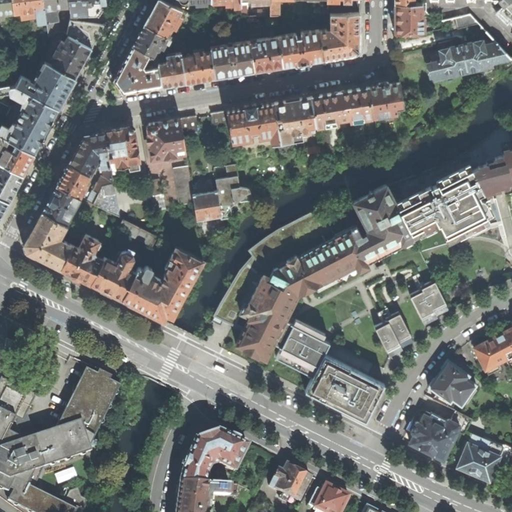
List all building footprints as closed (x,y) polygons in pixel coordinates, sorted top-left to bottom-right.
[(0,0),(0,17),(4,17),(4,13),(14,11),(12,0),(0,0)] [(46,21),(43,0),(12,0),(14,11),(14,17),(17,16),(16,11),(19,10),(19,12),(21,12),(21,17),(37,14),(38,22),(46,21)] [(49,36),(60,35),(56,8),(70,7),(68,0),(43,0),(46,21),(49,36)] [(106,3),(105,0),(68,0),(70,7),(71,14),(96,12),(98,14),(101,11),(103,8),(100,6),(100,3),(106,3)] [(182,16),(179,14),(181,10),(162,0),(156,0),(151,10),(144,23),(167,36),(172,26),(176,28),(182,16)] [(270,0),(271,1),(271,15),(279,15),(279,0),(270,0)] [(511,0),(496,0),(496,1),(502,6),(496,11),(506,22),(509,19),(511,21),(511,0)] [(270,14),(270,2),(259,2),(259,14),(270,14)] [(413,3),(394,3),(394,17),(394,32),(424,33),(424,17),(421,17),(422,3),(413,3)] [(347,5),(331,5),(331,13),(347,13),(347,5)] [(326,28),(319,30),(324,58),(354,53),(360,47),(359,29),(359,13),(347,13),(331,13),(330,13),(330,23),(331,23),(331,28),(333,29),(330,33),(330,31),(326,28)] [(470,15),(454,18),(457,29),(478,24),(470,15)] [(104,24),(70,20),(67,33),(69,34),(92,47),(99,34),(104,24)] [(171,38),(167,36),(144,23),(138,34),(133,45),(149,54),(153,56),(157,48),(159,49),(160,46),(163,48),(167,42),(168,42),(171,38)] [(296,32),(278,35),(283,65),(304,62),(324,58),(319,30),(319,28),(301,31),(302,36),(297,37),(296,32)] [(55,60),(52,64),(76,77),(83,63),(92,47),(69,34),(65,41),(61,39),(53,55),(54,56),(52,59),(55,60)] [(270,67),(283,65),(278,35),(256,39),(257,42),(250,43),(255,70),(270,67)] [(235,73),(255,70),(250,43),(250,40),(233,43),(233,47),(228,48),(227,43),(210,46),(211,51),(215,76),(235,73)] [(461,45),(454,47),(453,40),(438,43),(441,55),(436,57),(432,57),(433,62),(427,63),(430,76),(432,76),(433,79),(440,77),(440,74),(442,73),(443,78),(456,75),(455,74),(466,71),(461,45)] [(466,71),(478,68),(479,70),(491,67),(490,62),(510,57),(496,43),(483,45),(481,40),(469,43),(461,45),(466,71)] [(153,56),(149,54),(133,45),(123,62),(114,79),(117,83),(123,92),(148,88),(162,85),(159,67),(146,69),(143,66),(148,63),(153,56)] [(158,63),(159,67),(162,85),(174,83),(186,82),(182,56),(181,51),(176,52),(176,54),(168,55),(169,59),(167,59),(167,61),(158,63)] [(200,79),(215,76),(211,51),(193,54),(193,55),(182,56),(186,82),(200,79)] [(76,77),(52,64),(42,58),(38,66),(40,67),(35,76),(38,78),(36,80),(37,83),(34,84),(31,83),(30,79),(21,74),(15,84),(59,107),(68,92),(76,77)] [(384,83),(367,86),(373,116),(384,114),(384,113),(398,111),(397,107),(403,106),(398,81),(384,83)] [(48,128),(59,107),(15,84),(10,86),(11,93),(23,99),(22,105),(24,106),(21,113),(22,115),(21,117),(18,117),(15,123),(13,122),(9,127),(2,124),(0,127),(0,133),(9,139),(16,142),(35,152),(48,128)] [(0,94),(11,93),(10,86),(0,87),(0,94)] [(350,120),(353,119),(353,120),(364,119),(364,118),(373,116),(367,86),(340,91),(311,96),(316,125),(325,124),(325,125),(336,123),(336,122),(338,121),(338,119),(350,117),(350,120)] [(292,140),(292,136),(305,134),(304,131),(310,130),(310,126),(316,125),(311,96),(292,99),(274,102),(280,142),(292,140)] [(250,106),(227,110),(229,125),(232,142),(241,140),(241,139),(253,137),(252,133),(257,132),(258,137),(270,135),(271,143),(280,142),(274,102),(250,106)] [(227,110),(211,112),(213,128),(229,125),(227,110)] [(195,115),(179,118),(182,133),(198,130),(195,115)] [(164,156),(164,158),(176,156),(176,153),(185,152),(182,133),(179,118),(163,121),(148,123),(146,127),(147,132),(148,131),(150,147),(152,158),(164,156)] [(511,146),(511,144),(505,120),(479,141),(453,158),(427,169),(387,184),(396,201),(429,185),(431,187),(437,183),(435,179),(469,162),(471,167),(487,161),(486,157),(503,153),(502,147),(508,146),(509,147),(511,146)] [(128,162),(139,160),(137,146),(136,146),(135,137),(136,137),(134,129),(129,126),(117,128),(104,130),(110,168),(129,165),(128,162)] [(77,147),(69,162),(89,173),(100,153),(103,155),(100,160),(102,176),(98,183),(96,182),(93,189),(99,192),(102,185),(113,182),(110,168),(104,130),(84,134),(77,147)] [(35,152),(16,142),(12,149),(6,146),(9,139),(0,133),(0,160),(1,161),(23,174),(30,162),(35,152)] [(471,167),(472,169),(483,193),(511,185),(511,143),(511,144),(511,146),(509,147),(508,146),(502,147),(503,153),(486,157),(487,161),(471,167)] [(309,157),(321,155),(319,146),(307,148),(309,157)] [(129,165),(129,168),(140,166),(139,160),(128,162),(129,165)] [(0,194),(9,200),(17,185),(23,174),(1,161),(0,163),(0,194)] [(89,173),(69,162),(62,174),(57,184),(79,196),(86,183),(85,182),(89,173)] [(485,201),(482,203),(479,195),(483,193),(472,169),(471,167),(469,162),(435,179),(437,183),(431,187),(429,185),(396,201),(403,216),(410,230),(413,237),(439,223),(445,236),(444,237),(447,242),(465,233),(465,232),(493,217),(485,201)] [(176,176),(189,174),(188,165),(174,167),(176,176)] [(189,174),(176,176),(180,204),(194,202),(192,194),(189,174)] [(253,200),(248,189),(240,186),(238,176),(216,180),(217,190),(220,206),(253,200)] [(161,194),(159,178),(149,180),(152,195),(161,194)] [(113,182),(102,185),(99,192),(93,203),(119,216),(114,182),(113,182)] [(65,222),(79,196),(57,184),(50,197),(43,210),(65,222)] [(369,266),(367,263),(369,261),(372,260),(412,239),(413,237),(410,230),(403,216),(396,201),(387,184),(353,200),(363,221),(349,229),(347,230),(341,219),(328,226),(333,237),(298,255),(297,253),(286,259),(286,261),(273,267),(268,277),(261,275),(259,279),(256,278),(240,311),(240,312),(249,316),(235,343),(250,351),(265,359),(267,356),(275,341),(286,318),(299,293),(304,291),(304,292),(309,289),(355,265),(358,271),(369,266)] [(99,192),(93,189),(87,200),(88,200),(93,203),(99,192)] [(196,218),(221,214),(220,206),(217,190),(213,190),(202,192),(198,193),(192,194),(194,202),(196,218)] [(0,216),(9,200),(0,194),(0,216)] [(161,194),(152,195),(154,210),(165,208),(163,194),(161,194)] [(341,219),(347,230),(349,229),(363,221),(353,200),(336,208),(341,219)] [(240,311),(256,278),(259,279),(261,275),(268,277),(273,267),(286,261),(286,259),(297,253),(298,255),(333,237),(328,226),(318,207),(299,217),(276,233),(259,249),(248,260),(225,294),(218,307),(214,314),(224,319),(234,324),(240,312),(240,311)] [(65,222),(43,210),(33,228),(25,242),(27,250),(61,267),(73,243),(64,239),(63,241),(58,238),(62,230),(64,231),(68,224),(65,222)] [(157,235),(123,219),(118,229),(152,245),(157,235)] [(71,225),(80,230),(82,226),(73,221),(71,225)] [(73,243),(61,267),(75,274),(91,282),(103,258),(95,254),(93,250),(98,239),(85,233),(79,246),(73,243)] [(166,268),(164,273),(182,283),(188,286),(203,258),(176,244),(164,267),(166,268)] [(244,256),(248,260),(259,249),(254,245),(244,256)] [(133,256),(132,253),(126,250),(121,251),(116,262),(104,256),(103,258),(91,282),(106,289),(122,298),(135,272),(128,269),(134,256),(133,256)] [(128,269),(135,272),(138,266),(141,260),(134,256),(128,269)] [(166,312),(182,283),(164,273),(161,279),(150,274),(152,270),(151,267),(147,265),(144,266),(144,268),(138,266),(135,272),(122,298),(131,302),(156,315),(163,318),(166,312)] [(423,283),(424,285),(410,292),(425,322),(439,316),(438,313),(450,307),(435,277),(423,283)] [(182,283),(166,312),(172,315),(188,286),(182,283)] [(388,315),(389,317),(386,318),(379,322),(375,324),(390,354),(394,352),(404,347),(403,345),(415,339),(400,309),(388,315)] [(169,321),(172,315),(166,312),(163,318),(169,321)] [(330,340),(324,337),(327,332),(297,317),(294,322),(290,320),(286,318),(275,341),(283,345),(277,355),(307,370),(312,360),(319,363),(324,353),(330,340)] [(511,326),(504,331),(494,336),(505,358),(511,354),(511,326)] [(485,368),(488,374),(499,368),(496,363),(505,358),(494,336),(482,341),(473,346),(485,369),(485,368)] [(127,358),(117,353),(115,357),(122,361),(125,362),(126,360),(127,358)] [(328,355),(324,353),(319,363),(305,390),(365,420),(383,384),(368,376),(328,355)] [(95,373),(117,384),(119,381),(73,358),(72,360),(85,366),(83,370),(91,374),(95,373)] [(436,392),(449,402),(451,398),(461,405),(476,384),(467,377),(469,374),(447,358),(439,370),(428,385),(436,392)] [(215,365),(225,370),(227,366),(219,362),(217,361),(216,363),(215,365)] [(60,502),(32,488),(25,485),(33,468),(89,450),(85,438),(92,436),(117,384),(95,373),(91,374),(83,370),(54,428),(23,438),(7,430),(14,415),(0,408),(0,487),(7,490),(8,488),(12,490),(8,500),(23,507),(31,511),(80,511),(87,500),(80,496),(76,488),(68,491),(65,497),(63,496),(60,502)] [(447,405),(449,402),(436,392),(433,398),(447,405)] [(459,426),(457,430),(464,433),(472,416),(469,417),(455,409),(450,419),(458,423),(459,426)] [(446,420),(431,412),(428,416),(423,414),(419,422),(417,421),(415,422),(411,430),(411,433),(413,434),(409,442),(424,449),(427,451),(443,459),(457,430),(459,426),(458,423),(450,419),(449,419),(446,420)] [(180,470),(178,480),(205,482),(206,472),(210,465),(217,462),(233,470),(246,444),(217,429),(194,437),(186,455),(180,470)] [(504,447),(502,446),(473,434),(470,442),(468,441),(457,466),(467,470),(479,475),(489,480),(490,478),(492,479),(496,469),(494,468),(498,459),(504,447)] [(511,448),(511,447),(503,443),(502,446),(504,447),(498,459),(506,462),(511,448)] [(277,468),(269,485),(297,499),(309,475),(298,470),(286,464),(282,471),(277,468)] [(63,474),(44,482),(48,491),(67,483),(63,474)] [(229,494),(230,484),(205,482),(178,480),(175,493),(176,493),(175,500),(173,511),(204,511),(207,511),(209,493),(229,494)] [(316,487),(308,504),(324,511),(339,511),(348,495),(335,488),(325,483),(321,490),(316,487)] [(235,494),(238,484),(230,484),(229,494),(235,494)]
